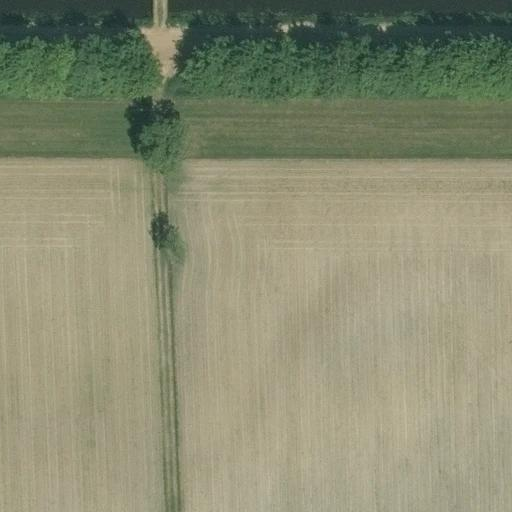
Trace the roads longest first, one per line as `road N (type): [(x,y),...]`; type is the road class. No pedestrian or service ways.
road 1 (track): [(155,43),(174,511)]
road 2 (track): [(511,42),(155,43)]
road 3 (track): [(155,43),(0,43)]
